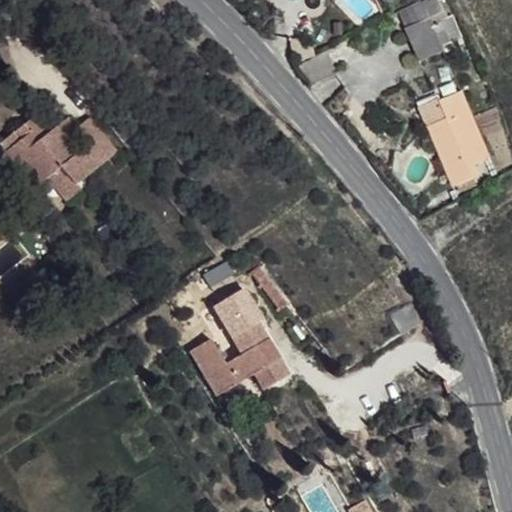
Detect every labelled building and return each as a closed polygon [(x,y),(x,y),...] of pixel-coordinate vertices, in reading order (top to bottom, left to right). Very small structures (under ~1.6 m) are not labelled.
[(431,18),(407,28),(423,62),(446,51),(431,18)] [(471,108),(433,122),(455,182),(470,177),(465,162),(489,152),(471,108)] [(40,133),(26,116),(3,136),(12,147),(0,155),(26,189),(37,180),(46,192),(55,208),(80,187),(73,180),(108,154),(82,122),(70,135),(78,144),(68,154),(59,143),(45,128),(40,133)] [(55,120),(45,128),(59,143),(70,135),(55,120)] [(470,177),(455,182),(458,189),(473,185),(470,177)] [(46,192),(37,180),(26,189),(35,202),(46,192)] [(289,376),(257,324),(233,340),(241,356),(208,378),(219,393),(255,375),(266,391),(289,376)]
